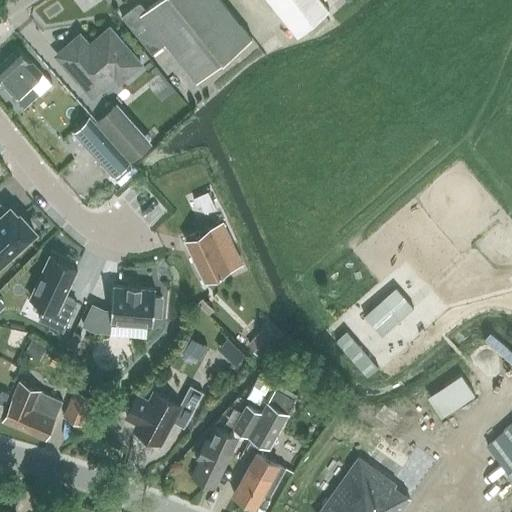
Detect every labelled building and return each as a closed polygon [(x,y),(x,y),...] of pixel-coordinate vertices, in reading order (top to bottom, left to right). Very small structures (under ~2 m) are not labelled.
[(248,37),(217,0),(155,0),(141,11),(135,4),(119,17),(150,54),(163,43),(194,81),(248,37)] [(318,0),(266,0),(277,13),(295,35),(326,9),(318,0)] [(117,82),(138,63),(107,27),(87,45),(78,34),(56,53),(78,77),(76,79),(85,90),(108,71),(117,82)] [(35,65),(17,47),(0,62),(0,86),(3,89),(5,87),(16,98),(42,73),(35,65)] [(95,121),(129,160),(145,145),(112,107),(95,121)] [(111,175),(128,160),(88,116),(70,130),(111,175)] [(23,145),(38,131),(28,120),(13,134),(23,145)] [(208,190),(193,197),(197,205),(201,204),(205,212),(216,207),(208,190)] [(18,216),(10,207),(0,216),(0,263),(1,265),(13,254),(10,251),(22,240),(34,230),(19,214),(18,216)] [(186,237),(184,238),(205,281),(207,280),(206,280),(233,267),(223,246),(233,242),(223,220),(186,237)] [(77,267),(50,254),(30,297),(46,304),(39,318),(63,329),(76,300),(65,295),(77,267)] [(385,323),(417,294),(398,274),(366,303),(385,323)] [(93,303),(83,324),(95,330),(110,331),(111,319),(153,322),(154,313),(161,314),(163,296),(155,295),(156,287),(141,286),(141,284),(128,283),(128,285),(113,284),(111,309),(105,309),(93,303)] [(351,317),(337,327),(365,365),(379,355),(351,317)] [(216,344),(207,341),(210,331),(189,324),(176,362),(207,372),(216,344)] [(235,328),(224,338),(234,349),(245,340),(235,328)] [(464,362),(431,385),(446,406),(479,383),(464,362)] [(19,380),(11,398),(1,422),(46,440),(62,404),(40,394),(42,389),(19,380)] [(135,396),(124,416),(138,423),(133,430),(158,443),(170,421),(182,427),(201,392),(188,385),(178,405),(153,392),(148,403),(135,396)] [(275,388),(262,411),(248,437),(269,449),(296,399),(275,388)] [(1,390),(0,392),(0,417),(10,393),(1,390)] [(71,393),(61,416),(74,421),(83,399),(71,393)] [(248,437),(262,411),(247,403),(233,428),(248,437)] [(511,421),(487,443),(511,472),(511,421)] [(214,487),(231,451),(238,436),(216,426),(209,440),(204,437),(195,458),(200,461),(192,477),(214,487)] [(283,465),(268,456),(256,450),(248,464),(232,494),(256,506),(265,490),(268,492),(283,465)] [(334,484),(316,511),(400,511),(412,495),(354,452),(334,484)]
